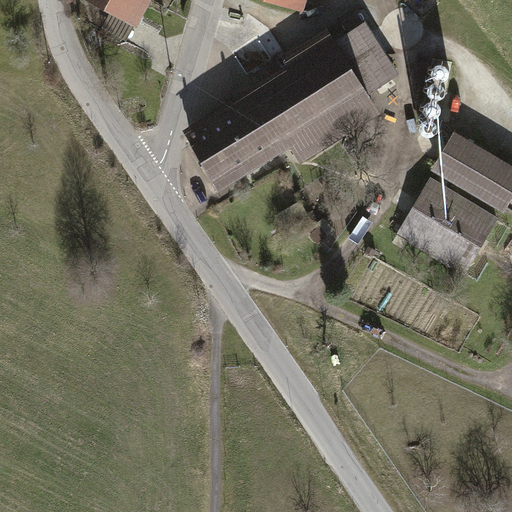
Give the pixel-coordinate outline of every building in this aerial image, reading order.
[(96,0),(135,21),(145,0),(96,0)] [(244,0),(305,18),(310,0),(244,0)] [(287,69),(187,133),(225,193),(296,147),(307,164),(379,118),(367,100),(398,80),(366,29),(340,45),(331,30),(282,61),(287,69)] [(511,170),(459,137),(435,175),(504,219),(511,206),(511,170)] [(434,183),(398,238),(465,281),(501,226),(434,183)] [(291,210),(276,219),(283,229),(298,220),(291,210)]
